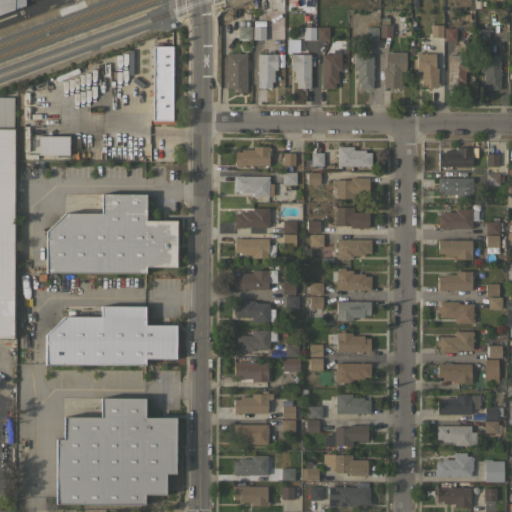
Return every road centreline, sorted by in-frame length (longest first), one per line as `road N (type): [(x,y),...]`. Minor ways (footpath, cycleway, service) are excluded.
road 1 (tertiary): [(201,511),(202,0)]
road 2 (residential): [(400,511),(403,124)]
road 3 (residential): [(511,124),(202,122)]
